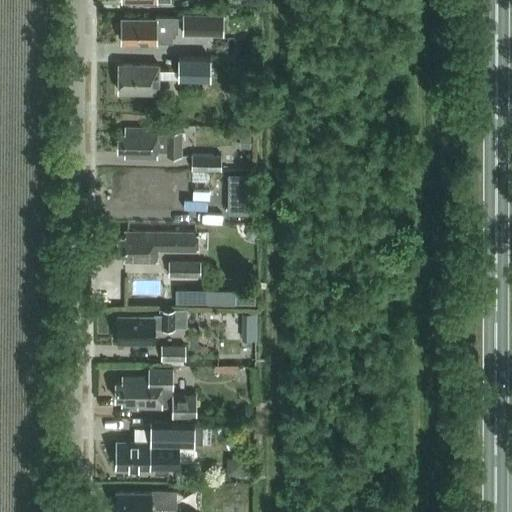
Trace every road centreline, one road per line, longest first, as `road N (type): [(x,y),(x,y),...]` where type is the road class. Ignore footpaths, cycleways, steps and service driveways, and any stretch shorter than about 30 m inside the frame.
road 1 (residential): [(76,511),(81,0)]
road 2 (trunk): [(501,511),(503,0)]
